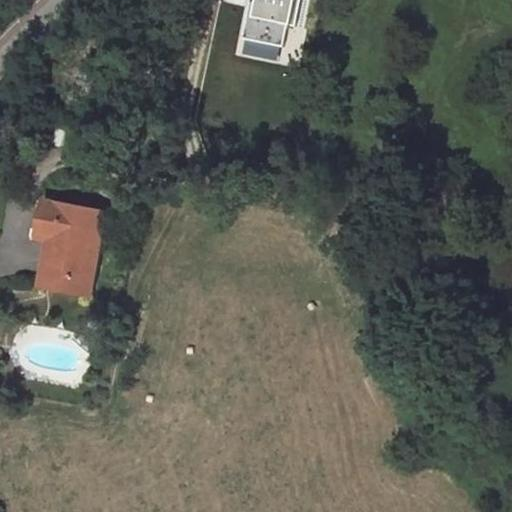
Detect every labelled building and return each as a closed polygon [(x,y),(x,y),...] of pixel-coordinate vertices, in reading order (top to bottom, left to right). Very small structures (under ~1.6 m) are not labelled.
[(303,0),(249,0),(243,28),(283,37),(288,20),(299,24),(303,0)] [(511,55),(483,52),(477,101),(511,104),(511,55)] [(106,215),(45,203),(40,232),(50,234),(61,236),(53,277),(93,284),(106,215)] [(53,277),(61,236),(50,234),(41,286),(51,289),(53,277)] [(93,284),(53,277),(51,289),(91,296),(93,284)]
